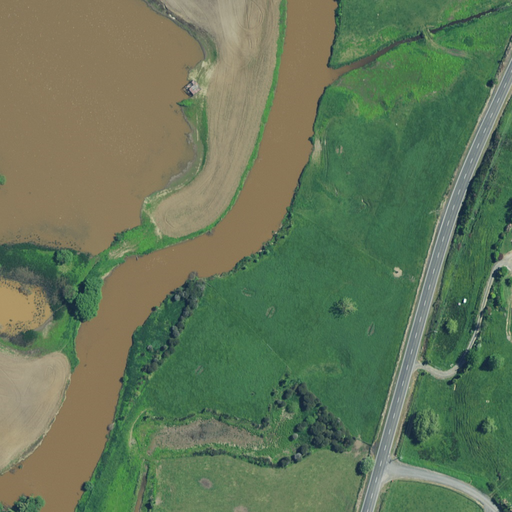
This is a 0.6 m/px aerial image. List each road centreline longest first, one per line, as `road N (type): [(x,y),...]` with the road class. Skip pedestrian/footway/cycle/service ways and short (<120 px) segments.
road 1 (unclassified): [(379,465),(456,194),(511,69)]
road 2 (unclassified): [(379,465),(454,483),(496,511)]
